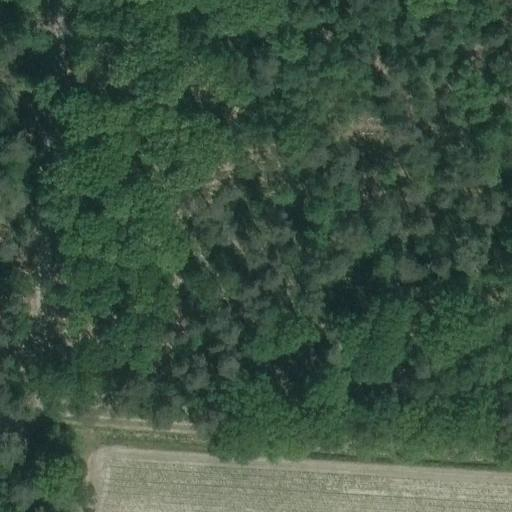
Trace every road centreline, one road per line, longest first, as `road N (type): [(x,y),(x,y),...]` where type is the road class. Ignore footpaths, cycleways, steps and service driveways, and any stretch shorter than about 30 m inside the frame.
road 1 (track): [(30,417),(511,452)]
road 2 (track): [(0,424),(30,417),(58,0)]
